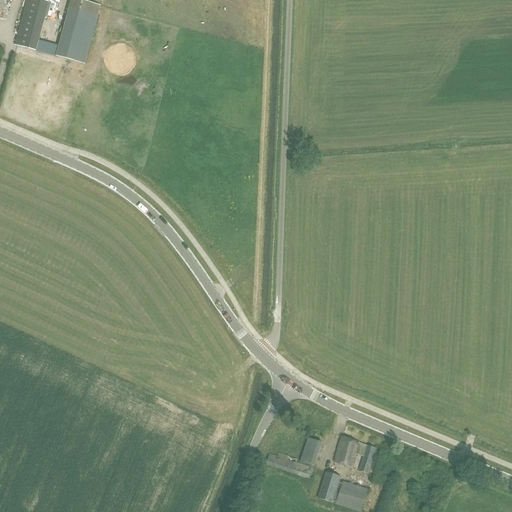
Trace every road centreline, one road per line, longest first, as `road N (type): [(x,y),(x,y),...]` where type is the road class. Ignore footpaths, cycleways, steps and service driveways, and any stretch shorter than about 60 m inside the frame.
road 1 (secondary): [(283,377),(150,211),(83,168),(0,132)]
road 2 (secondary): [(511,482),(340,411),(283,377)]
road 3 (unclassified): [(229,511),(283,377)]
